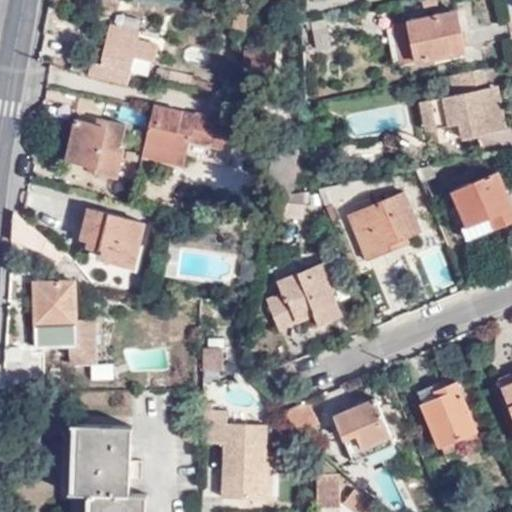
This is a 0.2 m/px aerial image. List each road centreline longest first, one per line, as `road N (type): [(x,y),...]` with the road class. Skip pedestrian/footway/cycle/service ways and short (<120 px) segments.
road 1 (residential): [(269,390),(511,288)]
road 2 (tertiary): [(21,7),(0,142)]
